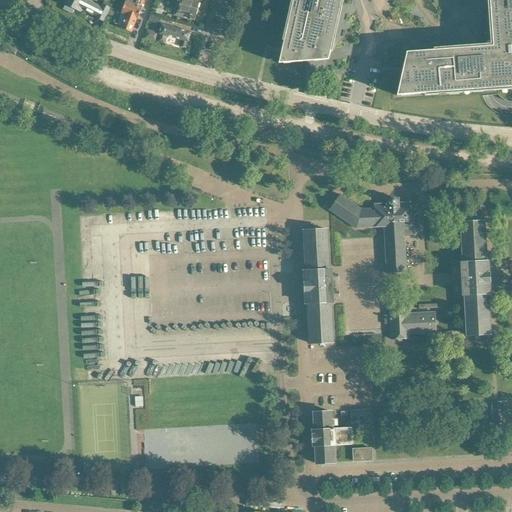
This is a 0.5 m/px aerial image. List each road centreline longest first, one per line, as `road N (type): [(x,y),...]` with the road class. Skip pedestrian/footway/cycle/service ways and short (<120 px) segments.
road 1 (residential): [(511,138),(353,115),(207,78)]
road 2 (unknown): [(102,46),(96,67),(105,81),(301,125)]
road 3 (unknown): [(301,125),(376,147),(511,163)]
road 4 (residential): [(207,78),(119,53),(24,9)]
